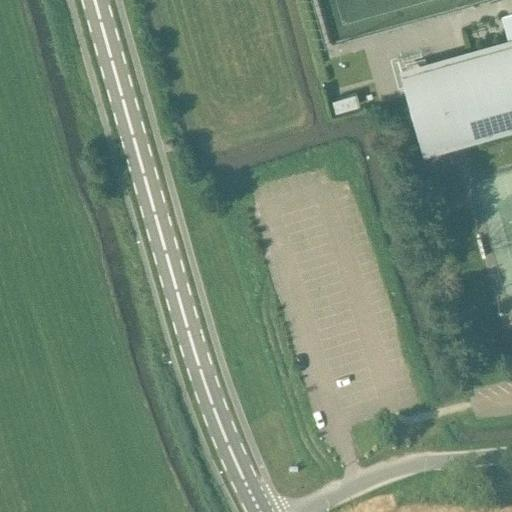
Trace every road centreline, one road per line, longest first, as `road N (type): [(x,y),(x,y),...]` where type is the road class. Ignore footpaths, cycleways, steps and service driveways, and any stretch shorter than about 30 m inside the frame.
road 1 (tertiary): [(259,511),(197,364),(93,0)]
road 2 (unclassified): [(305,511),(388,474),(511,455)]
